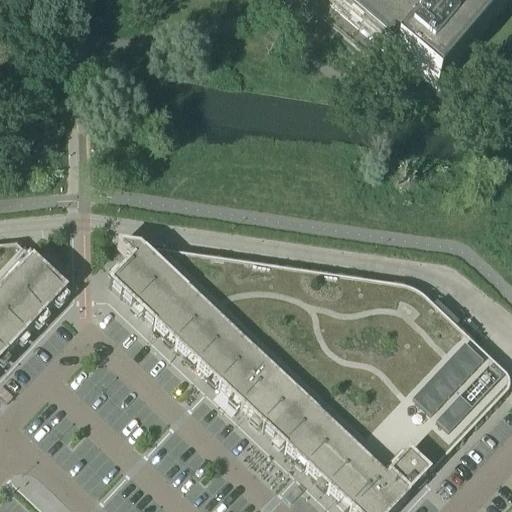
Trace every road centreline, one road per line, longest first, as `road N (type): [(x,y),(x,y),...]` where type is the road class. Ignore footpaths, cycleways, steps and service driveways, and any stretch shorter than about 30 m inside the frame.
road 1 (residential): [(274,511),(89,333),(3,427),(15,451)]
road 2 (unknown): [(225,283),(200,288),(120,363)]
